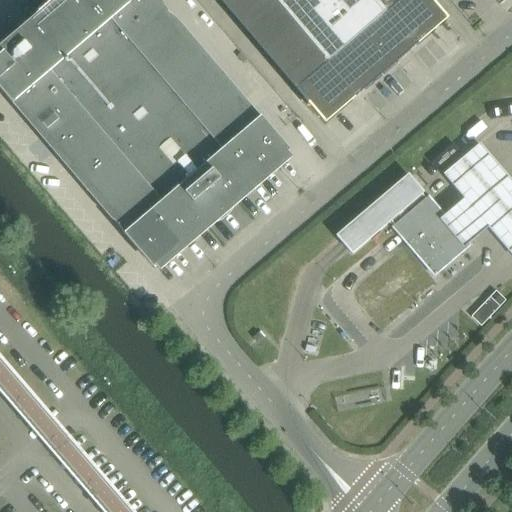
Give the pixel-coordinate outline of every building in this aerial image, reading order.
[(0,89),(154,269),(216,216),(287,156),(153,0),(66,0),(7,51),(4,54),(0,57),(0,56),(0,89)] [(218,0),(290,84),(302,98),(323,123),(348,102),(353,101),(352,100),(359,94),(364,90),(394,64),(397,62),(409,52),(415,46),(416,47),(418,42),(434,29),(437,26),(443,21),(425,0),(218,0)] [(463,201),(442,218),(467,248),(488,230),(511,259),(511,184),(480,147),(443,178),(463,201)] [(407,177),(336,237),(338,240),(342,245),(349,252),(352,255),(390,223),(393,226),(395,229),(396,231),(402,238),(406,243),(434,275),(467,247),(443,218),(440,215),(435,209),(432,206),(429,203),(428,201),(427,202),(422,196),(422,195),(419,191),(414,185),(411,182),(407,177)] [(495,292),(470,318),(481,328),(505,302),(495,292)]
